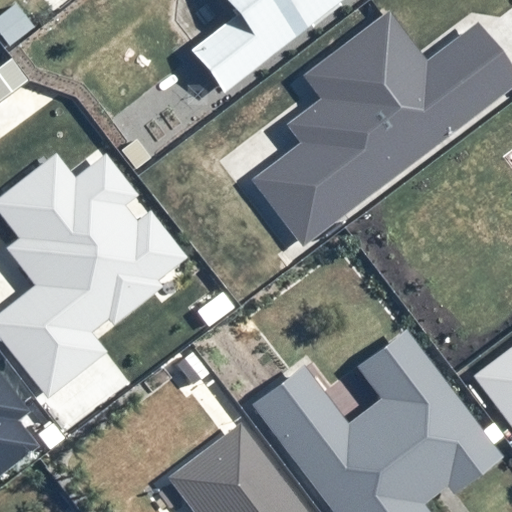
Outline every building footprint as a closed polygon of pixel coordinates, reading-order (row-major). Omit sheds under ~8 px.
[(339,0),(214,0),(224,11),(180,44),(224,94),(339,0)] [(284,127),(298,145),(250,182),(301,250),(511,89),(511,73),(475,26),(424,64),(385,12),(300,76),(319,101),(284,127)] [(185,105),(124,29),(75,68),(135,145),(185,105)] [(0,200),(0,217),(18,241),(7,250),(36,288),(0,315),(0,339),(47,400),(106,355),(90,335),(107,321),(112,328),(162,290),(157,283),(185,262),(148,215),(135,225),(122,208),(136,197),(104,155),(73,179),(56,158),(0,200)] [(355,370),(380,402),(347,427),(302,368),(250,407),(329,511),(425,511),(422,507),(447,488),(452,495),(499,459),(403,334),(355,370)] [(511,345),(470,378),(511,431),(511,345)] [(0,477),(38,449),(17,422),(26,415),(0,379),(0,477)] [(301,511),(238,427),(166,480),(189,511),(301,511)]
